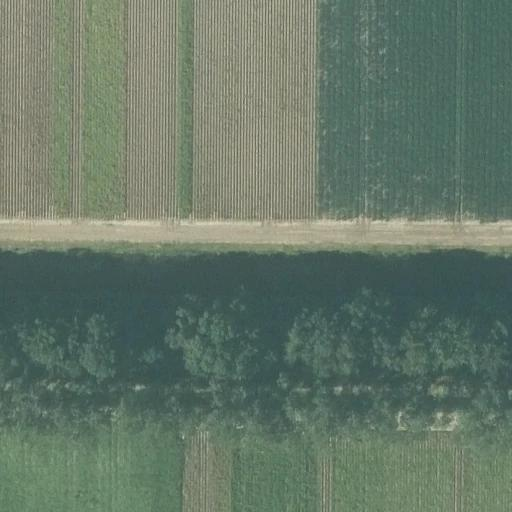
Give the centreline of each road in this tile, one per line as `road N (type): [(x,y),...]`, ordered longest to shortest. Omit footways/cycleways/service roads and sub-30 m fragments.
road 1 (unclassified): [(511,364),(0,359)]
road 2 (track): [(0,243),(328,248)]
